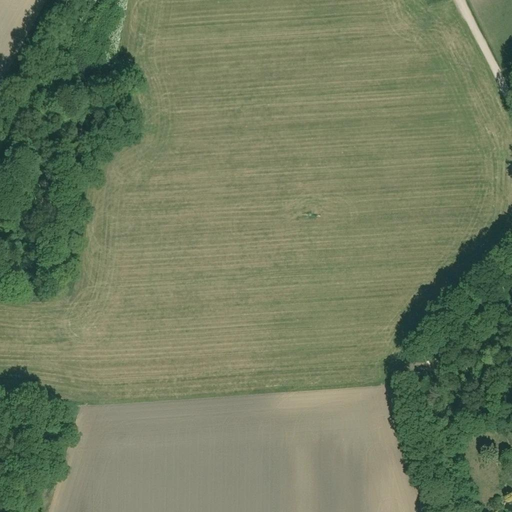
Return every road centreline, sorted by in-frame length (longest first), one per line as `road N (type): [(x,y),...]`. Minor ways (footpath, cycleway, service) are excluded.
road 1 (unclassified): [(511,310),(468,365),(446,425),(460,511)]
road 2 (unclassified): [(58,0),(0,110)]
